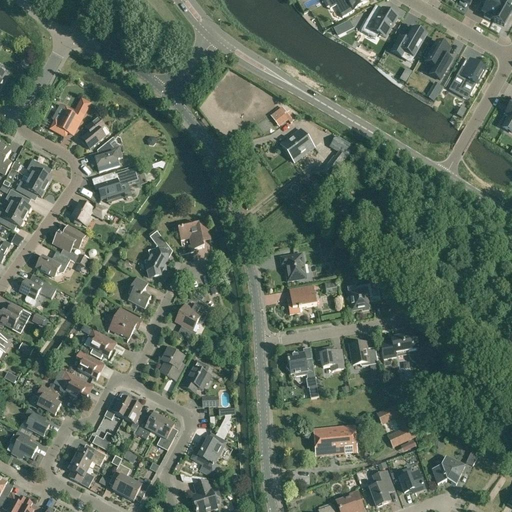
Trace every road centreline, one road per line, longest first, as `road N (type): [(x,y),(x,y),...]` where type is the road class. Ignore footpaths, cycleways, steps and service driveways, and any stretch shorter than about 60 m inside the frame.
road 1 (residential): [(260,346),(232,195),(208,143),(166,93)]
road 2 (residential): [(0,289),(75,184),(68,157),(25,133),(14,111)]
road 3 (secondary): [(443,177),(291,85)]
road 4 (residential): [(171,511),(166,474),(191,422),(133,378)]
road 5 (residential): [(274,511),(260,346)]
road 6 (residential): [(260,346),(410,315)]
road 7 (residential): [(48,486),(63,433),(84,428),(114,384),(133,378)]
road 8 (residential): [(443,177),(510,56)]
road 9 (residential): [(133,378),(183,273),(196,270)]
